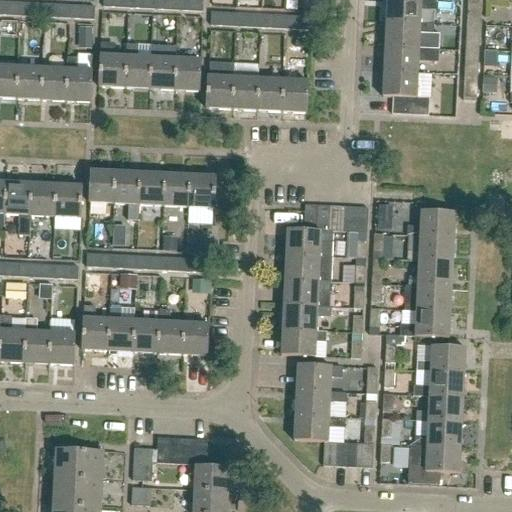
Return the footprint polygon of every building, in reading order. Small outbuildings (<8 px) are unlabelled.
[(116,10),(116,0),(103,0),(103,9),(116,10)] [(128,10),(128,0),(116,0),(116,10),(128,10)] [(140,11),(140,0),(128,0),(128,10),(140,11)] [(153,12),(153,0),(140,0),(140,11),(153,12)] [(165,12),(165,0),(153,0),(153,12),(165,12)] [(178,13),(178,0),(165,0),(165,12),(178,13)] [(190,14),(191,0),(185,0),(178,0),(178,13),(190,14)] [(191,0),(190,14),(203,14),(203,1),(191,0)] [(435,0),(429,0),(421,0),(421,1),(408,0),(387,0),(386,24),(420,26),(420,25),(421,11),(435,12),(436,0),(435,0)] [(480,15),(481,3),(468,2),(467,15),(480,15)] [(20,19),(20,5),(8,5),(7,18),(20,19)] [(32,19),(33,6),(20,5),(20,19),(32,19)] [(44,20),(45,7),(33,6),(32,19),(44,20)] [(57,20),(57,7),(45,7),(44,20),(57,20)] [(69,21),(70,8),(57,7),(57,20),(69,21)] [(81,22),(82,8),(70,8),(69,21),(81,22)] [(82,8),(81,22),(94,22),(95,9),(82,8)] [(223,28),(224,15),(211,15),(211,28),(223,28)] [(236,29),(236,16),(224,15),(223,28),(236,29)] [(480,28),(480,15),(467,15),(466,27),(480,28)] [(248,30),(249,16),(236,16),(236,29),(248,30)] [(261,30),(261,17),(249,16),(248,30),(261,30)] [(273,31),(274,18),(261,17),(261,30),(273,31)] [(285,31),(286,18),(274,18),(273,31),(285,31)] [(298,32),(298,19),(286,18),(285,31),(298,32)] [(298,19),(298,32),(310,33),(311,20),(298,19)] [(434,26),(420,25),(420,26),(386,24),(385,49),(419,50),(420,35),(433,36),(434,26)] [(479,40),(480,28),(466,27),(466,40),(479,40)] [(92,31),(80,30),(79,40),(92,40),(92,31)] [(479,53),(479,40),(466,40),(465,52),(479,53)] [(126,59),(125,59),(112,58),(113,46),(101,46),(99,90),(124,91),(126,59)] [(151,60),(150,60),(138,59),(138,47),(126,46),(125,59),(126,59),(124,91),(149,92),(151,60)] [(174,93),(175,61),(163,61),(163,48),(151,47),(150,60),(151,60),(149,92),(174,93)] [(438,51),(419,50),(385,49),(384,74),(418,75),(418,63),(438,64),(438,51)] [(478,65),(479,53),(465,52),(465,65),(478,65)] [(67,72),(65,104),(90,105),(92,73),(77,73),(78,60),(67,60),(66,72),(67,72)] [(175,61),(174,93),(199,95),(201,62),(175,61)] [(477,78),(478,65),(465,65),(464,77),(477,78)] [(0,100),(15,102),(17,70),(0,68),(0,100)] [(40,103),(42,71),(17,70),(15,102),(40,103)] [(67,72),(66,72),(42,71),(40,103),(65,104),(67,72)] [(416,99),(418,75),(384,74),(383,99),(393,100),(392,117),(428,118),(429,100),(416,99)] [(477,90),(477,78),(464,77),(463,89),(477,90)] [(232,112),(233,80),(208,79),(206,111),(232,112)] [(483,79),(482,93),(493,94),(494,80),(483,79)] [(256,114),(258,81),(233,80),(232,112),(256,114)] [(281,115),(283,83),(258,81),(256,114),(281,115)] [(283,83),(281,115),(307,116),(308,84),(283,83)] [(476,103),(477,90),(463,89),(463,102),(476,103)] [(115,206),(116,174),(91,173),(89,205),(115,206)] [(140,208),(141,175),(116,174),(115,206),(128,207),(127,222),(138,222),(139,208),(140,208)] [(164,209),(166,177),(141,175),(140,208),(164,209)] [(189,210),(191,178),(166,177),(164,209),(189,210)] [(191,178),(189,210),(213,211),(215,211),(216,179),(191,178)] [(32,186),(7,185),(6,217),(20,218),(19,237),(30,238),(31,218),(30,218),(32,186)] [(55,220),(57,187),(32,186),(30,218),(31,218),(55,220)] [(57,187),(55,220),(81,221),(82,189),(57,187)] [(317,233),(318,208),(306,208),(304,232),(317,233)] [(330,234),(331,209),(318,208),(317,233),(330,234)] [(342,235),(343,209),(331,209),(330,234),(333,234),(342,235)] [(355,236),(356,210),(343,209),(342,235),(355,236)] [(189,210),(189,225),(213,226),(213,211),(189,210)] [(356,210),(355,236),(367,236),(368,211),(366,210),(356,210)] [(407,238),(409,238),(454,240),(455,215),(421,213),(421,228),(408,228),(407,238)] [(391,231),(392,220),(379,219),(378,231),(391,231)] [(286,257),(332,260),(333,234),(330,234),(317,233),(304,232),(288,232),(286,257)] [(383,255),(384,237),(374,236),(373,254),(383,255)] [(419,264),(453,265),(454,240),(409,238),(407,263),(419,264)] [(164,241),(164,251),(176,252),(177,241),(164,241)] [(366,262),(367,244),(357,244),(356,261),(366,262)] [(99,270),(100,257),(87,256),(87,269),(99,270)] [(112,271),(112,257),(100,257),(99,270),(112,271)] [(124,271),(125,258),(112,257),(112,271),(124,271)] [(286,257),(285,282),(331,285),(332,260),(286,257)] [(136,272),(137,259),(125,258),(124,271),(136,272)] [(149,273),(150,259),(137,259),(136,272),(149,273)] [(161,273),(162,260),(150,259),(149,273),(161,273)] [(174,274),(174,261),(162,260),(161,273),(174,274)] [(186,274),(187,261),(174,261),(174,274),(186,274)] [(198,275),(199,262),(187,261),(186,274),(198,275)] [(382,280),(383,262),(373,261),(372,280),(382,280)] [(199,262),(198,275),(211,276),(212,262),(199,262)] [(452,290),(453,265),(419,264),(418,288),(452,290)] [(15,279),(16,266),(4,265),(3,279),(15,279)] [(28,280),(28,267),(16,266),(15,279),(28,280)] [(40,281),(41,267),(28,267),(28,280),(40,281)] [(53,281),(53,268),(41,267),(40,281),(53,281)] [(65,282),(66,268),(53,268),(53,281),(65,282)] [(66,268),(65,282),(78,282),(78,269),(66,268)] [(365,287),(365,269),(356,269),(355,286),(365,287)] [(122,278),(121,289),(135,290),(135,278),(122,278)] [(409,287),(418,287),(418,279),(409,278),(409,287)] [(193,281),(192,292),(210,293),(210,282),(193,281)] [(330,295),(331,285),(285,282),(284,307),(318,309),(318,294),(330,295)] [(8,285),(7,299),(25,300),(26,286),(8,285)] [(40,287),(40,298),(52,299),(52,288),(40,287)] [(380,305),(381,287),(372,287),(371,304),(380,305)] [(451,315),(452,290),(418,288),(417,303),(404,303),(403,313),(417,313),(451,315)] [(417,303),(418,288),(405,288),(404,303),(417,303)] [(363,312),(364,294),(354,294),(353,311),(363,312)] [(284,307),(283,332),(316,334),(317,319),(331,320),(332,310),(318,309),(284,307)] [(107,354),(109,322),(95,321),(95,309),(84,308),(84,321),(82,353),(107,354)] [(132,355),(134,323),(133,323),(134,310),(121,310),(121,311),(110,310),(109,322),(107,354),(132,355)] [(159,312),(159,324),(157,356),(182,357),(183,325),(169,325),(170,313),(159,312)] [(380,312),(370,312),(369,329),(379,330),(380,312)] [(402,312),(401,326),(416,327),(417,313),(403,313),(402,312)] [(399,338),(449,341),(451,315),(417,313),(416,327),(401,326),(399,326),(399,338)] [(0,332),(0,364),(23,366),(25,334),(11,333),(12,319),(1,318),(0,332)] [(362,337),(363,319),(353,319),(352,337),(362,337)] [(48,367),(50,335),(36,334),(36,322),(25,322),(25,334),(23,366),(48,367)] [(157,356),(159,324),(134,323),(132,355),(157,356)] [(183,325),(182,357),(207,359),(209,327),(183,325)] [(326,335),(316,334),(283,332),(281,358),(315,360),(316,344),(326,345),(326,335)] [(50,335),(48,367),(74,368),(75,336),(50,335)] [(386,338),(386,347),(396,347),(402,347),(402,345),(404,345),(405,339),(399,338),(386,338)] [(361,362),(362,344),(352,344),(351,362),(361,362)] [(395,365),(396,347),(386,347),(385,364),(395,365)] [(430,374),(464,375),(465,350),(431,348),(431,364),(417,363),(416,372),(421,373),(430,373),(430,374)] [(330,394),(331,379),(342,379),(342,369),(298,367),(296,393),(330,394)] [(394,390),(395,372),(385,372),(384,390),(394,390)] [(416,372),(416,388),(430,389),(430,374),(430,373),(421,373),(416,372)] [(463,400),(464,375),(430,374),(430,389),(416,388),(413,388),(412,398),(429,398),(429,399),(463,400)] [(377,397),(377,379),(367,379),(367,396),(377,397)] [(346,395),(330,394),(296,393),(295,418),(329,419),(330,404),(346,405),(346,395)] [(393,416),(394,397),(384,397),(383,415),(393,416)] [(462,425),(463,400),(429,399),(429,414),(417,413),(417,423),(428,424),(428,423),(462,425)] [(376,422),(376,404),(366,403),(366,421),(376,422)] [(344,420),(329,419),(295,418),(294,443),(328,445),(329,429),(344,429),(344,420)] [(391,440),(392,422),(382,422),(381,439),(391,440)] [(461,450),(462,425),(428,423),(428,424),(427,439),(416,438),(416,448),(461,450)] [(374,447),(375,429),(365,428),(365,446),(374,447)] [(329,429),(328,445),(337,445),(343,445),(344,429),(329,429)] [(169,467),(170,442),(157,441),(156,466),(169,467)] [(181,467),(182,442),(170,442),(169,467),(181,467)] [(193,468),(194,443),(182,442),(181,467),(193,468)] [(194,443),(193,468),(206,468),(207,443),(194,443)] [(336,469),(337,445),(328,445),(324,445),(323,469),(336,469)] [(348,470),(349,446),(343,445),(337,445),(336,469),(348,470)] [(361,470),(362,446),(349,446),(348,470),(361,470)] [(362,446),(361,470),(372,471),(373,447),(362,446)] [(390,465),(391,447),(381,446),(380,464),(390,465)] [(441,474),(460,475),(461,450),(416,448),(412,448),(410,486),(440,488),(441,474)] [(151,484),(152,466),(153,452),(134,451),(133,483),(151,484)] [(51,511),(95,511),(95,510),(100,511),(100,509),(96,509),(97,483),(102,483),(102,481),(97,481),(98,455),(104,455),(104,454),(55,452),(51,511)] [(194,494),(228,495),(229,470),(195,468),(194,494)] [(150,509),(151,491),(132,490),(131,508),(150,509)] [(227,511),(228,495),(194,494),(192,511),(227,511)]
